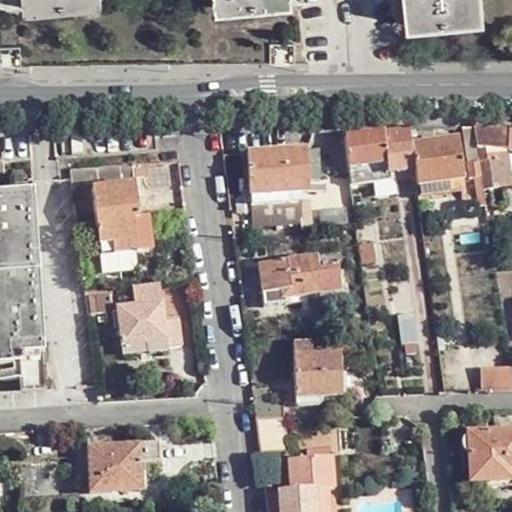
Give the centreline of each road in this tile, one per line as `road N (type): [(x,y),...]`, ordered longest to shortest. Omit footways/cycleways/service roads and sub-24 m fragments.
road 1 (residential): [(511,85),(198,94)]
road 2 (residential): [(231,404),(198,94)]
road 3 (residential): [(0,422),(231,404)]
road 4 (residential): [(198,94),(0,97)]
